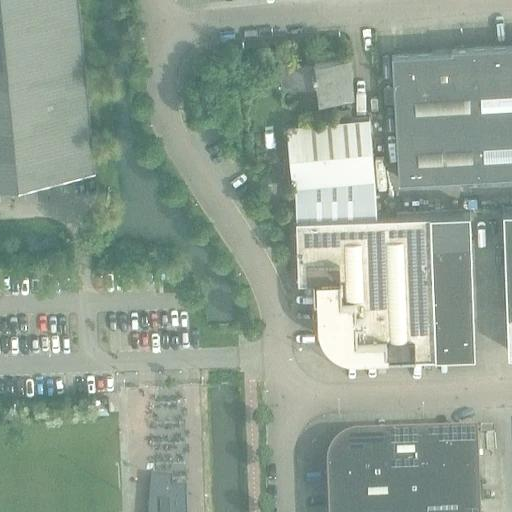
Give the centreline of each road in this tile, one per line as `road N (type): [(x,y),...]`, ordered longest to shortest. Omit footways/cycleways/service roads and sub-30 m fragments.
road 1 (unclassified): [(280,399),(271,291),(161,116),(155,29)]
road 2 (unclassified): [(493,0),(155,29)]
road 3 (unclassified): [(280,399),(511,390)]
